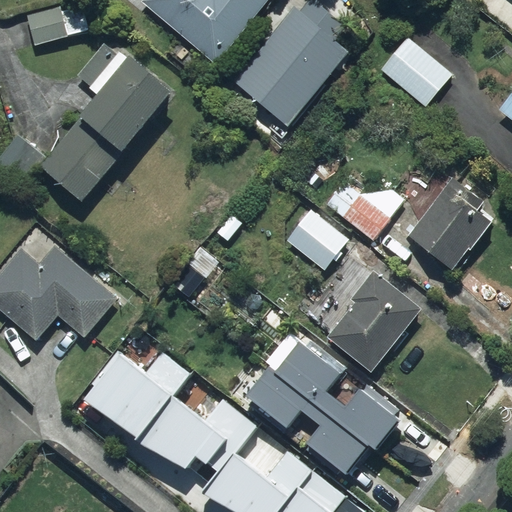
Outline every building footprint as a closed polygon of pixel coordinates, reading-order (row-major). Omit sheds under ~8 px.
[(135,0),(214,70),(272,6),(264,0),(135,0)] [(299,14),(291,9),(230,91),(286,133),(344,56),(334,49),(346,32),(307,3),(299,14)] [(80,5),(27,18),(34,48),(88,35),(80,5)] [(408,38),(380,72),(425,110),(453,77),(408,38)] [(167,98),(102,45),(72,83),(95,101),(37,173),(79,207),(167,98)] [(511,94),(498,113),(511,124),(511,94)] [(488,202),(455,178),(411,237),(457,271),(492,224),(479,214),(488,202)] [(345,183),(324,204),(372,243),(404,202),(392,192),(361,196),(345,183)] [(349,242),(311,211),(285,244),(323,275),(349,242)] [(19,249),(0,271),(0,315),(33,344),(55,318),(81,342),(117,300),(53,245),(49,250),(36,239),(24,253),(19,249)] [(421,312),(372,274),(322,338),(371,376),(421,312)] [(238,403),(292,442),(337,380),(284,340),(238,403)] [(168,397),(117,357),(80,405),(131,444),(168,397)] [(292,442),(346,481),(391,419),(337,380),(292,442)] [(219,436),(168,397),(131,444),(182,484),(219,436)] [(268,511),(286,490),(235,451),(198,498),(216,511),(268,511)] [(400,511),(417,492),(402,480),(375,511),(400,511)] [(314,511),(286,490),(268,511),(314,511)]
